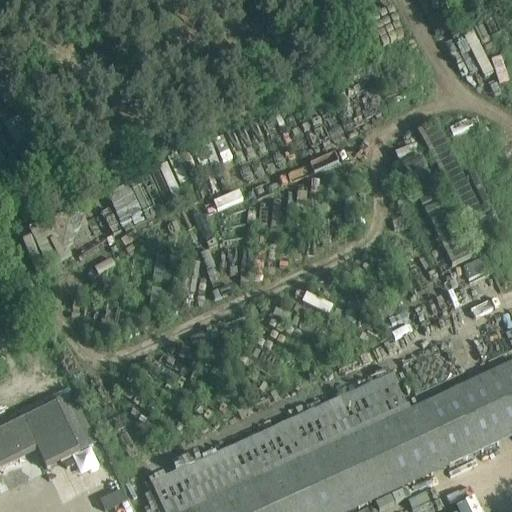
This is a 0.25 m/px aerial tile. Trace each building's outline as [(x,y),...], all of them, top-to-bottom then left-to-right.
[(461,177),(437,129),(391,151),(419,208),(429,203),(424,195),(461,177)] [(216,211),(244,203),(241,195),(214,203),(216,211)] [(207,304),(212,255),(201,254),(197,303),(207,304)] [(484,260),(463,270),(468,282),(490,272),(484,260)] [(397,301),(376,311),(381,323),(402,313),(397,301)] [(511,366),(422,407),(405,372),(151,488),(162,511),(351,511),(511,438),(511,366)] [(71,395),(55,403),(53,399),(0,424),(0,471),(38,453),(47,471),(80,455),(79,453),(94,445),(71,395)]
